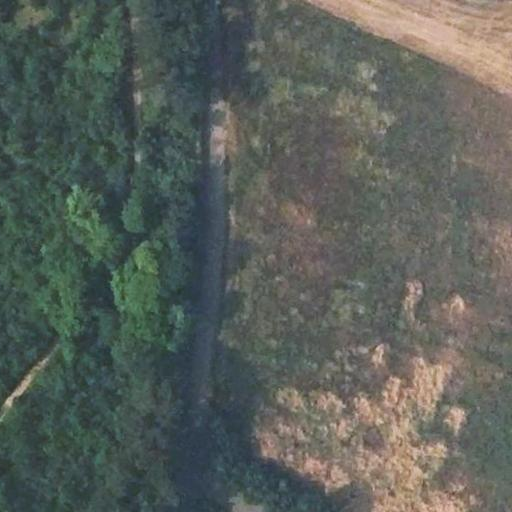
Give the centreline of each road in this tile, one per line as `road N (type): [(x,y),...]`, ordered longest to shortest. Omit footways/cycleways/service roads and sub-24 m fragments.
road 1 (unclassified): [(215,0),(214,233),(191,472),(257,511)]
road 2 (track): [(140,0),(134,224),(0,413)]
